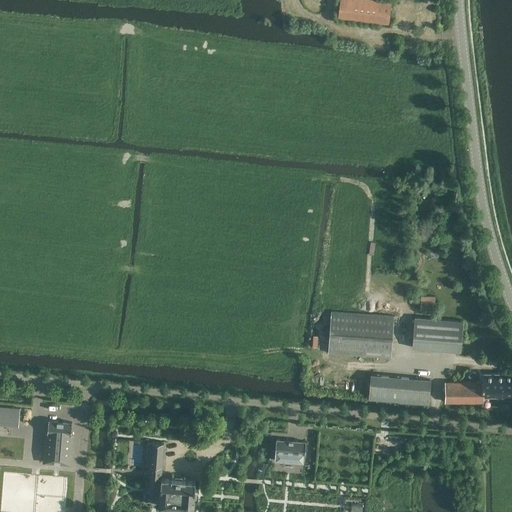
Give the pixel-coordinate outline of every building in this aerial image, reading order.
[(341,0),(339,16),(340,16),(387,22),(388,22),(388,20),(390,5),(391,3),(370,0),(341,0)] [(421,295),(420,309),(435,310),(436,296),(421,295)] [(391,358),(394,316),(331,311),(328,353),(391,358)] [(460,351),(463,321),(415,318),(413,348),(460,351)] [(445,402),(453,402),(483,402),(483,403),(483,395),(499,395),(499,399),(511,398),(511,373),(503,374),(503,375),(497,375),(497,374),(482,374),(483,382),(445,382),(445,402)] [(431,380),(371,375),(369,399),(429,404),(431,380)] [(20,409),(19,409),(19,411),(0,409),(0,420),(4,421),(4,424),(18,425),(20,409)] [(48,433),(45,462),(69,464),(71,435),(72,423),(48,421),(47,433),(48,433)] [(276,439),(275,451),(276,451),(275,461),(276,461),(303,463),(304,454),(305,454),(306,442),(276,439)] [(148,442),(146,465),(150,466),(149,479),(151,479),(150,489),(160,490),(159,506),(161,506),(169,507),(169,508),(183,509),(183,508),(192,509),(193,509),(196,481),(186,481),(186,480),(172,478),(172,479),(161,479),(164,443),(152,442),(148,442)]
